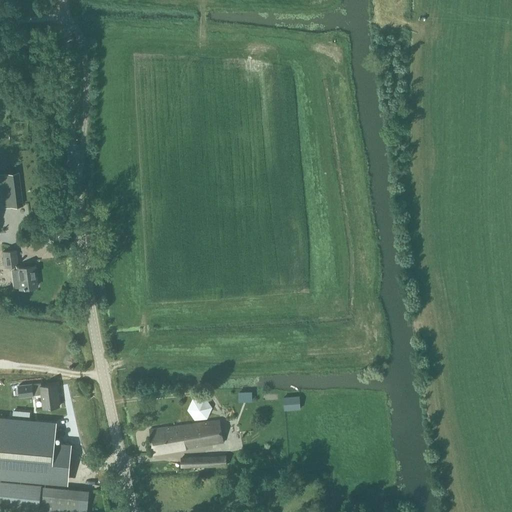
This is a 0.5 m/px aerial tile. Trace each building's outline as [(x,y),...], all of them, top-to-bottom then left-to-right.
[(18,172),(6,174),(10,205),(22,204),(18,172)] [(4,268),(17,266),(15,250),(2,252),(4,268)] [(33,266),(16,268),(18,280),(19,279),(20,288),(19,288),(19,289),(36,287),(35,277),(33,277),(32,267),(33,267),(33,266)] [(41,393),(43,408),(59,406),(56,384),(40,386),(40,382),(32,383),(33,394),(41,393)] [(283,396),(285,410),(301,407),(299,394),(283,396)] [(57,422),(0,416),(0,478),(68,484),(71,443),(55,442),(57,422)] [(168,426),(149,430),(153,454),(223,442),(219,420),(168,429),(168,426)] [(182,458),(182,467),(226,465),(226,456),(182,458)] [(39,486),(0,482),(0,506),(37,510),(39,486)] [(86,511),(89,491),(40,486),(38,510),(56,511),(86,511)]
